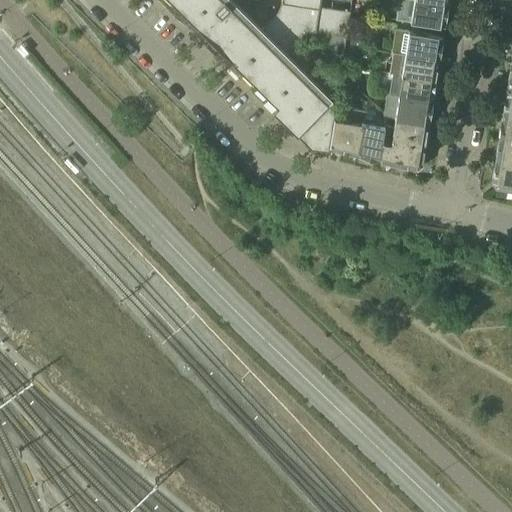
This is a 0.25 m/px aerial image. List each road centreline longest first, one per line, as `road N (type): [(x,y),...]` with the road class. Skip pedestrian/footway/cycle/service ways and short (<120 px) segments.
road 1 (residential): [(447,213),(299,174),(257,151),(103,0)]
road 2 (residential): [(447,213),(481,0)]
